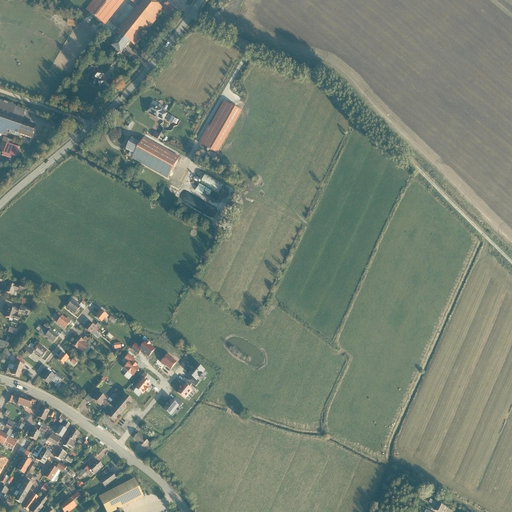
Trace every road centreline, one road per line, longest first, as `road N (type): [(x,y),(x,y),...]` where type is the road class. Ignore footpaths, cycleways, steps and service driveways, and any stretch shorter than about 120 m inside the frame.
road 1 (track): [(511,262),(332,80),(193,14)]
road 2 (secondary): [(201,0),(93,125)]
road 3 (secondary): [(93,125),(0,205)]
